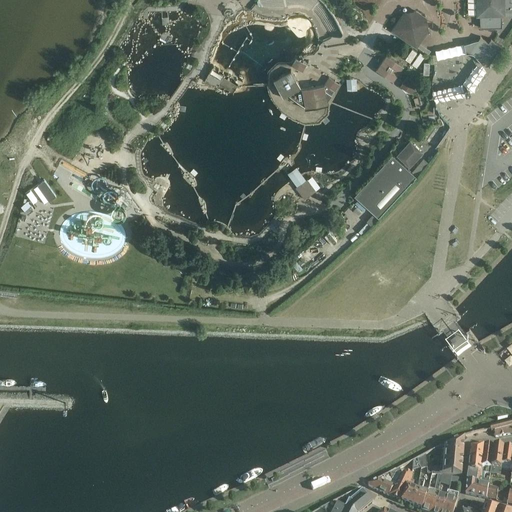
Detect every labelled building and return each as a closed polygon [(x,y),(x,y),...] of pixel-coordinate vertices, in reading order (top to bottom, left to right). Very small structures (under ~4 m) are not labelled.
[(508,13),(506,14),(506,8),(511,8),(511,0),(475,0),(476,16),(480,16),(480,28),(502,27),(502,16),(504,16),(504,18),(508,17),(508,13)] [(391,31),(417,49),(429,30),(426,17),(416,10),(403,12),(391,31)] [(488,65),(502,46),(491,38),(488,42),(480,37),(478,40),(464,43),(466,53),(470,53),(472,53),(473,54),(484,65),(486,66),(487,66),(488,65)] [(375,70),(393,82),(403,67),(385,55),(375,70)] [(416,56),(409,66),(415,70),(421,59),(416,56)] [(291,66),(302,72),(306,64),(296,58),(291,66)] [(423,59),(416,71),(422,75),(429,62),(423,59)] [(327,101),(331,94),(325,90),(324,85),(324,84),(301,88),(291,70),(273,80),(283,98),(289,95),(304,106),(305,108),(328,105),(327,101)] [(209,73),(205,80),(217,87),(223,90),(223,89),(228,92),(229,90),(233,92),(237,85),(223,76),(221,80),(209,73)] [(324,85),(334,91),(339,84),(329,77),(324,84),(324,85)] [(418,84),(407,77),(401,86),(411,93),(418,84)] [(428,153),(436,158),(448,139),(439,134),(428,153)] [(424,153),(410,140),(396,155),(410,168),(424,153)] [(354,195),(378,217),(416,176),(392,154),(354,195)] [(419,177),(423,180),(430,167),(426,165),(419,177)] [(292,180),(296,187),(305,180),(296,167),(287,173),(292,180)] [(307,179),(305,180),(296,187),(295,188),(303,199),(315,190),(307,179)] [(56,196),(44,180),(38,184),(49,200),(56,196)] [(48,200),(38,185),(34,188),(44,203),(48,200)] [(30,190),(26,193),(33,203),(37,200),(30,190)] [(25,211),(28,214),(34,209),(31,205),(25,211)] [(366,221),(371,215),(363,207),(357,212),(366,221)] [(21,215),(14,226),(19,230),(27,219),(21,215)] [(302,268),(296,273),(302,280),(308,275),(302,268)] [(511,434),(511,425),(494,429),(495,437),(511,434)] [(463,454),(465,437),(442,447),(441,452),(463,454)] [(482,459),(484,445),(471,447),(470,457),(482,459)] [(490,474),(491,468),(493,447),(484,445),(482,459),(481,467),(488,468),(488,471),(486,470),(486,473),(490,474)] [(501,470),(504,448),(493,447),(491,468),(501,470)] [(511,471),(511,470),(511,449),(504,448),(501,470),(511,471)] [(462,465),(463,454),(441,452),(440,463),(462,465)] [(481,472),(481,467),(482,459),(470,457),(468,470),(481,472)] [(419,465),(418,461),(418,460),(412,463),(412,471),(421,469),(420,467),(419,465)] [(461,477),(462,465),(440,463),(439,474),(461,477)] [(485,473),(481,472),(468,470),(468,471),(467,481),(475,482),(477,483),(477,485),(482,485),(483,480),(484,480),(485,473)] [(401,502),(410,480),(412,474),(403,473),(395,487),(389,497),(394,499),(401,502)] [(421,511),(431,511),(439,491),(440,491),(440,489),(439,489),(439,486),(440,487),(442,476),(437,476),(434,489),(429,488),(428,493),(421,511)] [(450,482),(450,477),(442,476),(440,487),(442,487),(441,489),(440,489),(440,491),(439,491),(431,511),(442,511),(448,494),(446,494),(448,488),(449,488),(450,482)] [(486,500),(486,498),(488,486),(489,479),(486,479),(486,481),(484,481),(484,480),(483,480),(482,485),(477,485),(477,483),(475,482),(474,489),(477,490),(476,497),(486,500)] [(389,497),(395,487),(380,480),(368,486),(389,497)] [(412,507),(419,488),(418,488),(414,486),(416,483),(410,480),(401,502),(412,507)] [(421,491),(422,490),(424,482),(419,480),(418,488),(419,488),(412,507),(421,511),(428,493),(421,491)] [(474,489),(475,482),(467,481),(465,494),(476,497),(477,490),(474,489)] [(496,500),(498,488),(488,486),(486,498),(496,500)] [(362,511),(372,504),(362,492),(361,490),(350,496),(353,500),(348,510),(351,511),(362,511)] [(454,511),(458,497),(448,494),(442,511),(454,511)] [(479,511),(481,504),(472,502),(470,508),(479,511)]
